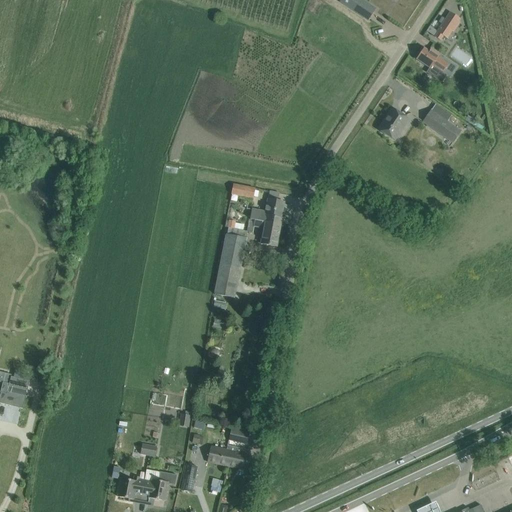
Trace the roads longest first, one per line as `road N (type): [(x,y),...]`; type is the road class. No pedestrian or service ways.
road 1 (residential): [(244,511),(310,193),(434,0)]
road 2 (secondary): [(511,410),(292,511)]
road 3 (secondary): [(338,511),(511,432)]
